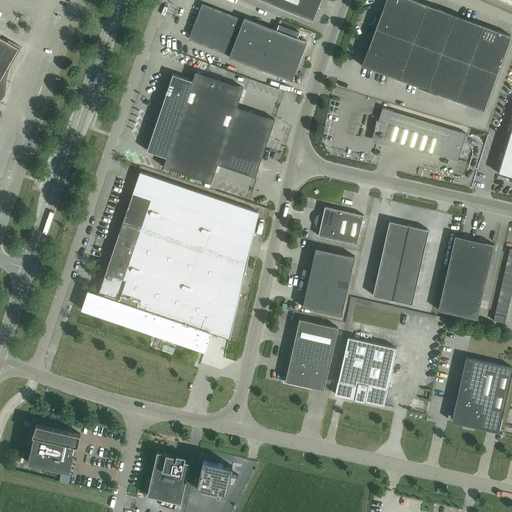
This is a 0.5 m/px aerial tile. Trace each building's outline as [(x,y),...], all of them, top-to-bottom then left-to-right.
[(0,0),(0,99),(1,99),(5,94),(6,82),(7,75),(9,70),(10,66),(12,63),(21,47),(8,40),(7,42),(0,37),(0,0)] [(261,0),(312,21),(320,0),(261,0)] [(511,36),(414,0),(385,0),(361,66),(483,111),(511,36)] [(243,20),(202,4),(197,17),(193,16),(190,24),(194,25),(189,39),(229,54),(228,57),(291,81),(306,41),(244,17),(243,20)] [(243,87),(195,71),(192,80),(172,74),(162,103),(164,104),(161,113),(159,112),(146,150),(166,157),(163,166),(211,183),(217,164),(255,177),(274,119),(236,106),(243,87)] [(436,139),(432,152),(457,160),(466,133),(382,107),(378,121),(436,139)] [(511,134),(500,173),(511,176),(511,134)] [(204,351),(205,352),(218,312),(233,317),(228,338),(230,338),(258,212),(139,172),(97,294),(87,290),(81,309),(82,310),(82,309),(199,349),(205,331),(210,333),(204,351)] [(363,215),(324,206),(318,236),(357,244),(363,215)] [(411,304),(414,293),(428,230),(389,221),(372,295),(411,304)] [(477,319),(483,289),(494,245),(455,236),(437,310),(477,319)] [(302,307),(340,315),(341,316),(355,256),(315,247),(302,307)] [(511,289),(511,248),(509,248),(493,320),(504,323),(511,289)] [(285,381),(324,389),(338,327),(299,318),(285,381)] [(355,323),(352,335),(357,336),(360,324),(355,323)] [(379,328),(362,324),(360,336),(376,339),(379,328)] [(387,389),(396,348),(348,337),(338,381),(357,385),(353,400),(355,400),(356,398),(362,400),(362,401),(364,402),(364,400),(383,405),(387,389)] [(498,432),(511,371),(511,367),(465,357),(453,411),(454,411),(452,418),(498,429),(497,432),(498,432)] [(422,413),(424,402),(412,399),(410,410),(422,413)] [(75,452),(75,451),(74,451),(75,445),(78,446),(80,434),(36,424),(32,435),(33,436),(28,462),(69,471),(73,453),(74,454),(75,454),(75,453),(76,453),(76,452),(75,452)] [(175,457),(168,456),(169,454),(156,451),(146,495),(181,503),(190,462),(184,461),(185,456),(176,454),(175,457)] [(238,475),(235,477),(230,476),(232,466),(203,460),(196,489),(225,496),(228,484),(233,486),(238,475)] [(386,503),(398,504),(399,495),(386,495),(386,503)]
